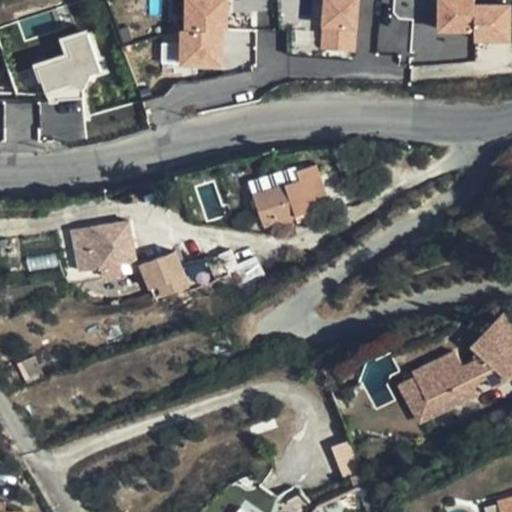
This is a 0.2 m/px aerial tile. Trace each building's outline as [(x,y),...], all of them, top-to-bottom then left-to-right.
[(182,0),(185,66),(232,64),(229,0),(182,0)] [(361,49),(362,0),(325,0),(324,47),(361,49)] [(414,51),(421,51),(419,0),(397,0),(398,16),(413,16),(414,51)] [(475,30),(476,39),(511,37),(511,0),(440,0),(441,30),(475,30)] [(28,39),(70,23),(63,4),(20,20),(28,39)] [(63,34),(68,50),(37,60),(51,100),(92,86),(88,74),(106,68),(91,24),(63,34)] [(295,208),(325,198),(313,157),(287,164),(290,175),(244,192),(257,223),(295,208)] [(137,263),(128,221),(91,228),(100,272),(137,263)] [(228,283),(260,271),(253,257),(234,264),(227,249),(216,253),(228,283)] [(186,279),(177,254),(139,267),(149,292),(186,279)] [(264,311),(272,331),(294,321),(286,303),(264,311)] [(460,347),(417,367),(420,374),(437,411),(480,392),(474,378),(488,372),(494,386),(511,377),(511,316),(505,309),(472,341),(486,354),(467,363),(460,347)] [(420,374),(405,381),(422,418),(437,411),(420,374)] [(354,439),(335,444),(345,474),(363,468),(354,439)] [(511,511),(511,494),(502,498),(505,511),(511,511)] [(0,510),(8,510),(8,495),(0,495),(0,510)]
